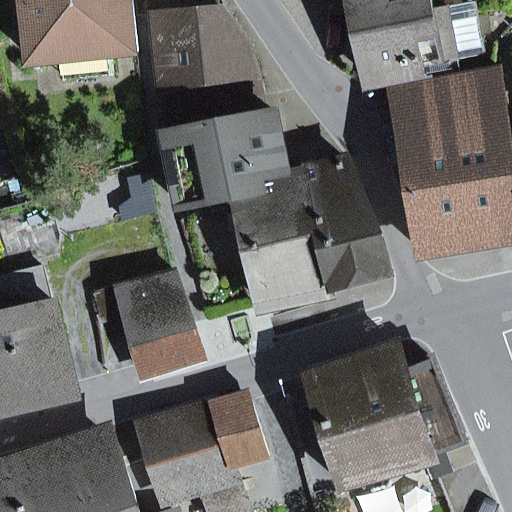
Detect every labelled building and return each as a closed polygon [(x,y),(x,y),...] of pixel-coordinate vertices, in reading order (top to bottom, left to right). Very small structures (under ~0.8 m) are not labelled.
[(29,0),(35,62),(65,59),(113,55),(139,52),(133,0),(29,0)] [(353,0),(369,78),(458,59),(449,9),(436,11),(433,0),(353,0)] [(485,54),(483,44),(476,4),(449,9),(458,59),(485,54)] [(166,114),(262,96),(248,44),(227,14),(156,20),(166,114)] [(67,82),(115,77),(113,55),(65,59),(67,82)] [(396,89),(424,252),(511,237),(511,132),(502,71),(396,89)] [(179,174),(187,211),(239,201),(268,195),(264,179),(264,169),(283,161),(273,111),(169,132),(172,176),(179,174)] [(359,208),(347,159),(304,170),(309,187),(319,228),(321,228),(336,286),(393,274),(369,206),(359,208)] [(247,238),(261,302),(336,286),(321,228),(319,228),(309,187),(304,170),(264,179),(268,195),(239,201),(242,212),(247,238)] [(235,240),(247,238),(242,212),(230,214),(235,240)] [(45,268),(0,278),(0,314),(20,310),(21,313),(57,304),(45,268)] [(177,272),(126,285),(133,312),(136,320),(188,305),(177,272)] [(133,312),(126,285),(98,292),(105,320),(133,312)] [(0,414),(78,395),(57,304),(21,313),(20,310),(0,314),(0,414)] [(188,305),(136,320),(142,345),(196,331),(188,305)] [(151,377),(206,361),(196,331),(142,345),(151,377)] [(407,369),(401,347),(310,374),(346,487),(437,459),(436,456),(466,444),(433,358),(407,369)] [(270,457),(252,400),(220,409),(229,442),(238,466),(270,457)] [(201,407),(147,421),(160,465),(229,442),(220,409),(202,414),(201,407)] [(102,452),(96,435),(0,467),(0,496),(5,511),(140,511),(118,445),(102,452)] [(160,465),(172,499),(203,489),(242,476),(238,466),(229,442),(160,465)] [(210,511),(254,511),(242,476),(203,489),(210,511)]
